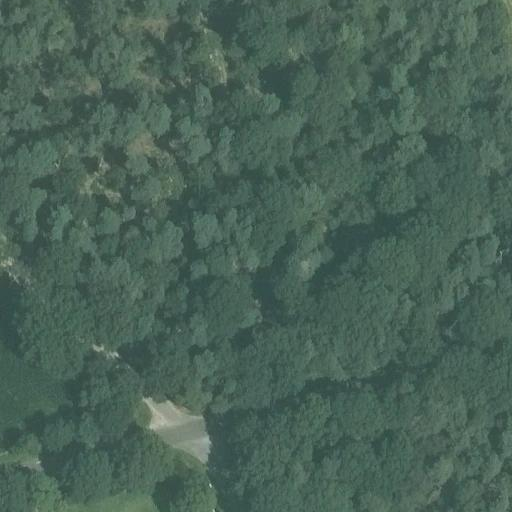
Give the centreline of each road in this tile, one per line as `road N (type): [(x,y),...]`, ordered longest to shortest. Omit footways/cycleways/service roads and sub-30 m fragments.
road 1 (track): [(212,0),(264,416)]
road 2 (tertiary): [(198,433),(511,353)]
road 3 (tertiary): [(0,484),(198,433)]
road 4 (track): [(138,381),(0,252)]
